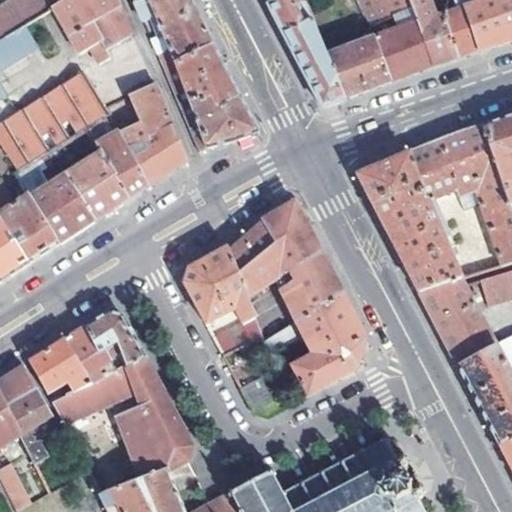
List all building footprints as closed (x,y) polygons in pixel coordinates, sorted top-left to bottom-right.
[(11,0),(0,7),(0,39),(24,25),(52,8),(64,0),(11,0)] [(64,0),(52,8),(78,54),(89,48),(97,64),(109,57),(105,50),(132,34),(116,0),(64,0)] [(144,0),(134,4),(143,23),(155,18),(163,35),(151,40),(157,55),(168,50),(169,52),(205,33),(194,10),(188,0),(144,0)] [(327,106),(342,100),(326,57),(311,21),(301,25),(293,6),(299,0),(280,0),(268,7),(282,32),(321,108),(327,106)] [(385,0),(397,29),(372,39),(389,83),(413,73),(432,66),(406,0),(385,0)] [(406,0),(432,66),(437,64),(456,58),(441,15),(435,17),(426,0),(406,0)] [(511,41),(511,10),(507,0),(486,0),(471,5),(469,0),(453,0),(458,9),(478,52),(500,45),(511,41)] [(458,9),(441,15),(456,58),(474,53),(478,52),(458,9)] [(24,25),(0,39),(0,123),(16,113),(0,86),(0,70),(38,46),(24,25)] [(364,41),(326,57),(342,100),(348,98),(389,83),(372,39),(370,32),(362,36),(364,41)] [(237,94),(205,33),(169,52),(178,73),(167,77),(172,89),(182,84),(190,104),(190,105),(210,97),(216,110),(240,100),(237,94)] [(18,173),(56,148),(84,130),(103,117),(107,114),(81,72),(16,113),(0,123),(0,146),(16,171),(18,173)] [(103,117),(84,130),(100,155),(128,200),(143,190),(147,188),(124,152),(173,127),(154,84),(128,96),(140,122),(116,139),(103,117)] [(246,111),(240,100),(216,110),(210,97),(190,105),(190,104),(180,108),(200,152),(230,144),(242,140),(258,134),(246,111)] [(482,126),(508,207),(511,205),(511,116),(510,117),(482,126)] [(370,170),(356,176),(379,219),(393,246),(403,265),(418,294),(461,280),(457,271),(427,202),(473,183),(500,267),(511,263),(511,217),(508,207),(482,126),(459,134),(441,141),(370,170)] [(173,127),(124,152),(147,188),(169,173),(188,160),(173,127)] [(12,173),(21,186),(52,167),(49,163),(61,155),(56,148),(18,173),(16,171),(12,173)] [(100,155),(29,200),(58,246),(105,215),(128,200),(100,155)] [(27,197),(0,213),(0,222),(27,266),(51,250),(58,246),(29,200),(27,197)] [(229,253),(245,295),(274,279),(321,253),(295,203),(263,222),(234,248),(230,251),(229,253)] [(0,284),(27,266),(0,222),(0,284)] [(189,269),(184,283),(206,326),(236,309),(242,323),(213,339),(223,358),(247,345),(264,336),(260,328),(258,324),(257,324),(252,311),(245,295),(229,253),(230,251),(228,247),(189,269)] [(324,258),(321,253),(274,279),(293,320),(342,294),(324,258)] [(461,280),(479,274),(477,261),(457,271),(461,280)] [(511,270),(486,279),(496,305),(511,298),(511,270)] [(422,300),(464,286),(463,284),(461,280),(418,294),(420,297),(422,300)] [(464,286),(422,300),(426,307),(447,349),(458,369),(496,346),(464,286)] [(264,336),(247,345),(251,352),(264,345),(269,354),(302,336),(313,355),(292,367),(307,397),(357,370),(362,354),(366,339),(350,309),(342,294),(293,320),(280,328),(264,336)] [(92,325),(86,329),(111,376),(146,359),(124,317),(109,314),(92,325)] [(82,331),(66,342),(89,386),(111,376),(86,329),(82,331)] [(511,337),(496,346),(458,369),(478,408),(497,444),(511,436),(511,337)] [(89,386),(66,342),(37,360),(31,364),(46,394),(56,388),(62,399),(89,386)] [(52,404),(62,425),(135,391),(139,405),(116,416),(139,479),(140,481),(168,469),(168,471),(189,461),(197,445),(171,402),(146,359),(111,376),(89,386),(62,399),(52,404)] [(21,371),(0,383),(0,397),(7,411),(38,391),(26,368),(21,371)] [(262,376),(238,388),(251,414),(267,419),(279,412),(262,376)] [(38,391),(7,411),(21,437),(29,450),(28,451),(35,465),(47,458),(32,430),(51,417),(38,391)] [(0,451),(21,437),(7,411),(0,397),(0,451)] [(422,511),(417,501),(421,499),(423,493),(426,491),(425,488),(422,490),(414,475),(413,474),(407,461),(410,459),(408,457),(405,458),(400,457),(397,459),(388,443),(391,441),(390,438),(387,439),(385,436),(382,438),(383,441),(366,450),(364,447),(361,449),(362,452),(344,462),(343,458),(339,461),(341,464),(324,473),(322,470),(318,472),(319,475),(302,484),(300,481),(297,483),(298,486),(281,495),(271,477),(274,476),(273,473),(270,474),(268,471),(264,473),(266,476),(248,486),(232,494),(231,491),(227,493),(228,496),(210,506),(197,511),(422,511)] [(511,436),(497,444),(511,472),(511,436)] [(0,460),(0,479),(16,511),(19,511),(33,504),(16,462),(5,469),(0,460)] [(182,511),(168,471),(168,469),(140,481),(139,479),(116,488),(116,489),(99,496),(107,511),(182,511)]
